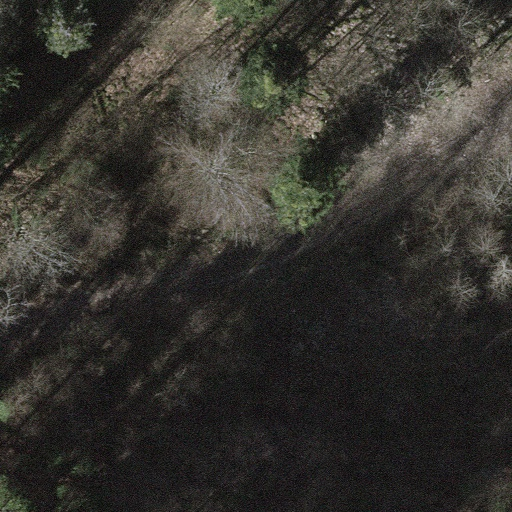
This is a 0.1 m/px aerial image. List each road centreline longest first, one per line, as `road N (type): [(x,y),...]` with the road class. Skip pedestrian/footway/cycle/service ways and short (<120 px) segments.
road 1 (track): [(511,124),(492,142),(237,265),(304,326),(511,354)]
road 2 (track): [(237,265),(0,331)]
